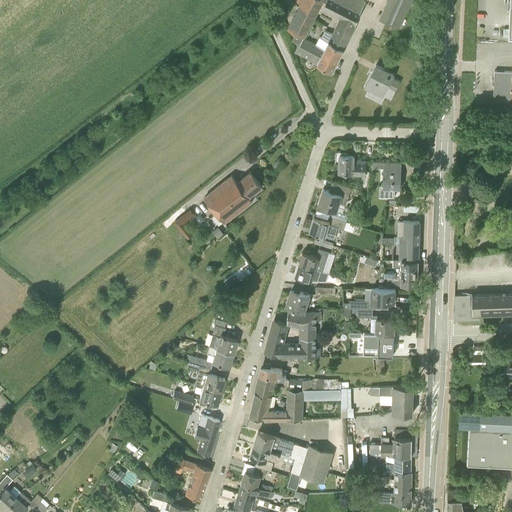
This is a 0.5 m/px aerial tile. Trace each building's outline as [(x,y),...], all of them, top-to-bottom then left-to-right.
[(280,17),(292,39),(312,50),(309,58),(332,70),(356,23),(365,0),(296,0),(299,1),(295,9),(286,5),(280,17)] [(387,0),(380,17),(400,26),(411,0),(387,0)] [(376,65),(373,70),(365,87),(383,96),(394,74),(376,65)] [(511,100),(511,70),(494,70),(494,79),(492,79),(492,84),(494,84),(493,100),(511,100)] [(352,175),(365,176),(365,160),(354,159),(354,154),(339,154),(339,171),(352,171),(352,175)] [(383,184),(383,195),(394,196),(395,187),(400,187),(401,161),(373,161),(372,166),(384,166),(383,184)] [(204,197),(224,222),(252,199),(249,196),(262,185),(251,171),(237,181),(232,174),(204,197)] [(356,189),(352,187),(332,181),(331,181),(335,182),(332,191),(323,188),(318,204),(337,211),(339,202),(346,204),(350,191),(355,192),(356,189)] [(193,214),(189,208),(173,221),(186,236),(191,232),(183,222),(193,214)] [(343,229),(344,228),(346,221),(346,220),(331,215),(329,221),(322,218),(322,219),(314,216),(310,229),(318,232),(318,233),(335,238),(338,227),(343,229)] [(399,258),(418,259),(419,240),(419,220),(398,220),(397,235),(399,235),(399,239),(399,258)] [(316,268),(321,270),(323,271),(329,251),(318,247),(316,255),(309,253),(310,251),(304,249),(303,251),(299,263),(316,268)] [(366,256),(364,262),(376,265),(377,260),(366,256)] [(393,267),(396,266),(418,267),(418,259),(399,258),(393,258),(393,267)] [(302,276),(304,277),(312,280),(317,280),(321,270),(316,268),(299,263),(295,274),(296,275),(296,276),(301,278),(302,276)] [(383,275),(387,275),(418,276),(418,267),(396,266),(396,271),(384,270),(383,275)] [(417,284),(418,276),(387,275),(387,283),(396,283),(417,284)] [(358,307),(373,308),(381,308),(381,301),(388,302),(396,302),(396,289),(371,287),(371,288),(370,301),(369,300),(350,300),(350,307),(358,307)] [(295,308),(305,310),(310,294),(300,291),(299,293),(290,290),(286,305),(295,308)] [(511,292),(472,294),(456,295),(455,315),(455,316),(457,318),(458,318),(478,317),(478,314),(511,313),(511,292)] [(232,303),(238,298),(233,293),(228,297),(232,303)] [(287,321),(317,329),(317,321),(316,310),(316,309),(305,310),(295,308),(288,307),(287,321)] [(358,316),(372,316),(373,316),(373,314),(373,308),(358,307),(358,316)] [(395,318),(377,317),(377,318),(376,331),(395,332),(395,318)] [(279,357),(306,357),(317,357),(317,354),(317,329),(287,321),(274,318),(265,351),(279,355),(279,357)] [(215,347),(232,352),(236,338),(223,334),(225,326),(214,323),(211,334),(219,336),(215,347)] [(394,334),(364,333),(364,347),(379,348),(379,355),(393,355),(394,334)] [(213,354),(211,360),(228,366),(232,352),(215,347),(213,354)] [(188,360),(208,366),(209,360),(190,354),(188,360)] [(373,370),(385,369),(384,357),(372,357),(373,370)] [(202,385),(220,391),(225,378),(206,372),(208,366),(188,360),(186,367),(198,370),(194,383),(202,385)] [(264,420),(287,419),(303,418),(304,402),(304,388),(303,388),(303,378),(286,378),(286,374),(282,373),(283,368),(271,367),(271,362),(263,361),(262,366),(261,365),(255,391),(249,415),(265,418),(264,420)] [(303,388),(304,388),(312,388),(312,379),(303,378),(303,388)] [(392,412),(412,413),(413,385),(393,384),(393,385),(381,385),(381,393),(392,394),(392,412)] [(201,387),(198,398),(216,404),(220,391),(202,385),(201,387)] [(304,388),(304,402),(340,401),(340,387),(312,388),(304,388)] [(178,398),(191,402),(193,395),(174,389),(173,391),(172,396),(178,398)] [(193,403),(191,402),(178,398),(177,403),(175,408),(190,413),(193,403)] [(340,407),(340,416),(352,415),(352,407),(351,407),(340,407)] [(460,410),(459,426),(470,426),(470,428),(469,428),(468,435),(469,436),(469,438),(468,438),(468,445),(469,445),(469,446),(468,446),(467,454),(468,454),(468,455),(467,455),(467,463),(468,463),(468,464),(507,466),(511,466),(511,413),(462,411),(460,410)] [(201,438),(197,450),(209,454),(219,419),(207,415),(204,429),(196,427),(193,436),(201,438)] [(411,455),(411,454),(412,430),(394,429),(393,441),(389,441),(389,436),(381,436),(381,443),(369,442),(369,454),(411,455)] [(324,483),(325,481),(333,457),(334,453),(310,445),(309,447),(258,430),(254,444),(284,453),(296,457),(292,473),(324,483)] [(108,448),(114,452),(118,445),(112,442),(108,448)] [(255,464),(266,468),(271,469),(273,461),(267,459),(269,455),(282,460),(284,453),(254,444),(251,454),(258,457),(255,464)] [(368,469),(396,470),(410,471),(411,455),(369,454),(368,469)] [(184,493),(200,498),(210,468),(196,463),(196,462),(174,455),(169,468),(179,471),(180,468),(191,472),(184,493)] [(28,476),(38,468),(34,463),(24,470),(28,476)] [(242,481),(258,486),(261,477),(263,478),(266,468),(255,464),(253,472),(246,470),(242,481)] [(373,501),(409,503),(410,471),(396,470),(395,492),(372,491),(373,501)] [(0,504),(4,509),(20,490),(14,485),(10,490),(5,486),(12,478),(6,473),(0,479),(0,504)] [(273,491),(272,491),(260,487),(258,486),(242,481),(239,492),(255,497),(257,492),(272,497),(273,491)] [(260,487),(272,491),(273,486),(268,485),(268,484),(262,482),(260,487)] [(162,499),(164,499),(166,493),(153,489),(151,495),(162,499)] [(447,511),(464,511),(461,496),(466,495),(465,489),(460,490),(460,489),(447,489),(447,511)] [(8,511),(21,511),(27,505),(26,505),(27,503),(33,508),(41,498),(36,494),(31,500),(20,490),(4,509),(8,511)] [(301,501),(306,501),(308,492),(297,490),(297,493),(303,495),(301,501)] [(235,503),(251,508),(254,509),(256,503),(255,503),(257,497),(255,497),(239,492),(235,503)] [(43,511),(48,507),(46,506),(49,503),(42,497),(41,498),(33,508),(29,511),(43,511)] [(187,511),(189,507),(176,503),(169,501),(165,511),(187,511)]
